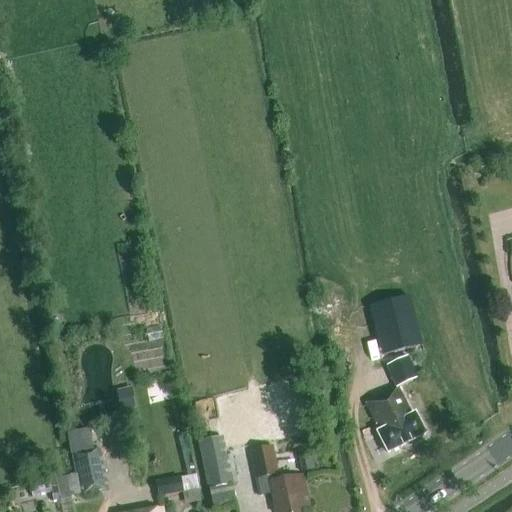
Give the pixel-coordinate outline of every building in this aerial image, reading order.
[(423,344),(413,294),(367,303),(377,353),(423,344)] [(407,357),(386,366),(396,389),(417,379),(407,357)] [(366,405),(380,432),(410,416),(397,390),(366,405)] [(410,416),(380,432),(378,433),(388,453),(424,435),(414,416),(411,417),(410,416)] [(222,438),(197,443),(207,490),(231,484),(222,438)] [(297,511),(309,508),(302,476),(278,481),(277,475),(272,448),(250,452),(255,480),(268,477),(269,483),(274,511),(297,511)] [(80,495),(108,489),(99,451),(72,457),(80,495)] [(159,498),(183,494),(180,478),(156,483),(159,498)] [(59,501),(70,499),(66,479),(55,481),(59,501)] [(232,492),(211,496),(213,508),(234,505),(232,492)]
